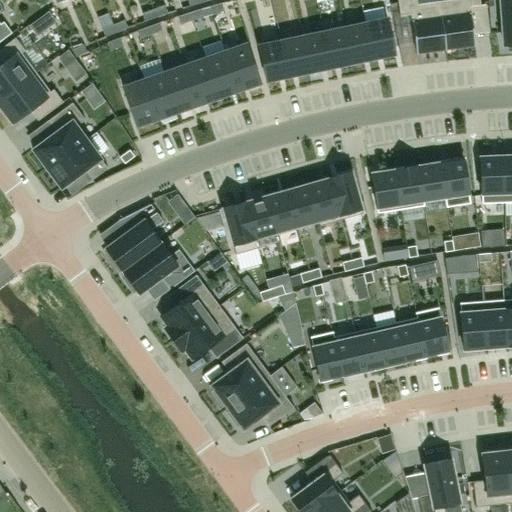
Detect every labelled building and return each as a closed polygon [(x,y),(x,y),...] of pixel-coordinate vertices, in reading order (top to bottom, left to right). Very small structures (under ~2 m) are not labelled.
[(416,0),(397,0),(400,17),(411,15),(416,55),(418,55),(418,54),(445,50),(445,51),(446,51),(439,2),(417,5),(416,0)] [(450,0),(439,2),(446,51),(446,50),(474,46),(474,47),(475,47),(474,35),(471,16),(482,14),(481,5),(479,0),(450,0)] [(511,44),(511,0),(500,0),(504,45),(511,44)] [(222,3),(210,7),(212,15),(224,11),(222,3)] [(165,6),(154,10),(156,17),(168,13),(165,6)] [(201,9),(189,13),(192,21),(203,17),(201,9)] [(154,10),(142,14),(145,22),(156,17),(154,10)] [(189,13),(178,16),(180,24),(192,21),(189,13)] [(388,19),(365,24),(373,59),(395,54),(388,19)] [(124,20),(113,25),(116,33),(128,28),(124,20)] [(0,23),(0,41),(12,33),(4,22),(0,24),(0,23)] [(159,23),(148,27),(151,35),(162,31),(159,23)] [(365,24),(344,28),(352,63),(352,64),(373,59),(365,24)] [(113,25),(102,29),(105,37),(116,33),(113,25)] [(148,27),(137,31),(140,39),(151,35),(148,27)] [(344,28),(323,33),(330,68),(352,64),(352,63),(344,28)] [(323,33),(302,37),(309,72),(330,68),(323,33)] [(302,37),(281,42),(288,77),(309,72),(302,37)] [(0,99),(36,73),(47,64),(33,45),(25,51),(18,41),(15,38),(0,49),(0,99)] [(119,38),(107,43),(110,51),(122,46),(119,38)] [(281,42),(259,46),(266,81),(288,77),(281,42)] [(83,45),(72,50),(76,57),(87,52),(83,45)] [(247,45),(226,52),(239,91),(260,83),(247,45)] [(226,52),(205,59),(219,98),(239,91),(226,52)] [(205,59),(185,66),(198,105),(219,98),(205,59)] [(160,61),(140,68),(144,80),(157,119),(178,112),(165,73),(160,61)] [(185,66),(165,73),(178,112),(198,105),(185,66)] [(50,92),(36,73),(0,99),(0,106),(12,123),(30,110),(38,121),(63,102),(54,90),(50,92)] [(144,80),(123,88),(136,126),(157,119),(144,80)] [(56,132),(32,150),(47,169),(86,140),(76,127),(85,120),(72,103),(48,121),(56,132)] [(86,140),(47,169),(61,188),(85,171),(92,180),(108,169),(86,140)] [(129,150),(119,157),(124,164),(134,157),(129,150)] [(511,156),(502,157),(504,203),(511,202),(511,156)] [(502,157),(480,157),(482,204),(504,203),(502,157)] [(463,159),(440,163),(445,198),(447,208),(470,204),(463,159)] [(445,198),(440,163),(417,166),(424,206),(424,202),(445,198)] [(417,166),(395,170),(401,210),(424,206),(417,166)] [(377,214),(401,210),(395,170),(371,173),(377,214)] [(351,172),(329,179),(341,220),(363,214),(351,172)] [(329,179),(308,185),(320,226),(341,220),(329,179)] [(308,185),(287,191),(297,227),(318,222),(319,226),(320,226),(308,185)] [(287,191),(266,197),(279,242),(280,242),(277,233),(297,227),(287,191)] [(266,197),(244,203),(257,248),(279,242),(266,197)] [(244,203),(222,209),(235,255),(257,248),(244,203)] [(108,252),(105,254),(116,269),(119,267),(122,271),(160,243),(151,230),(163,221),(151,204),(118,220),(127,232),(105,248),(108,252)] [(489,232),(482,232),(483,247),(490,247),(489,232)] [(452,240),(444,242),(445,252),(454,251),(452,240)] [(160,243),(122,271),(124,274),(121,276),(133,292),(135,290),(138,294),(160,278),(169,290),(194,271),(179,250),(170,256),(160,243)] [(409,258),(417,257),(416,246),(407,247),(409,258)] [(393,247),(382,249),(384,258),(384,261),(395,259),(393,247)] [(491,253),(478,254),(479,263),(491,262),(491,253)] [(455,257),(444,259),(445,260),(446,273),(457,272),(455,257)] [(362,258),(352,260),(354,269),(364,267),(364,266),(362,258)] [(352,260),(342,263),(344,270),(345,272),(354,269),(352,260)] [(227,263),(222,267),(226,271),(231,268),(227,263)] [(405,265),(397,267),(399,277),(408,275),(405,265)] [(419,265),(409,267),(412,281),(422,278),(419,265)] [(319,268),(309,271),(312,280),(322,278),(321,276),(319,268)] [(309,271),(300,274),(302,282),(302,283),(312,280),(309,271)] [(371,272),(363,274),(365,284),(374,282),(371,272)] [(159,318),(166,327),(163,330),(172,341),(218,307),(195,276),(173,292),(181,302),(159,318)] [(321,284),(313,286),(315,297),(324,295),(321,284)] [(282,285),(269,290),(272,299),(285,294),(282,285)] [(269,290),(259,293),(262,302),(272,299),(269,290)] [(504,300),(482,302),(486,348),(507,346),(504,300)] [(482,302),(460,303),(463,350),(486,348),(482,302)] [(180,353),(184,351),(190,360),(212,344),(220,355),(241,340),(218,307),(172,341),(180,353)] [(438,308),(416,313),(426,357),(448,352),(438,308)] [(416,318),(396,322),(405,362),(426,357),(416,313),(415,313),(416,318)] [(396,322),(375,327),(384,367),(405,362),(396,322)] [(375,327),(354,332),(363,372),(384,367),(375,327)] [(332,332),(310,337),(320,382),(342,377),(332,332)] [(333,332),(332,332),(342,377),(363,372),(354,332),(334,337),(333,332)] [(225,404),(228,407),(270,376),(246,344),(221,362),(229,373),(212,386),(215,390),(212,392),(222,406),(225,404)] [(270,376),(228,407),(230,411),(227,413),(238,427),(241,425),(243,428),(261,415),(269,427),(294,408),(270,376)] [(485,481),(473,482),(475,507),(510,503),(504,451),(482,454),(485,481)] [(312,483),(290,499),(300,511),(312,511),(341,491),(333,480),(343,473),(330,456),(325,458),(305,473),(312,483)] [(430,494),(418,497),(418,498),(420,511),(461,511),(460,503),(451,459),(424,465),(425,473),(430,494)] [(341,491),(312,511),(371,511),(359,495),(349,502),(341,491)]
